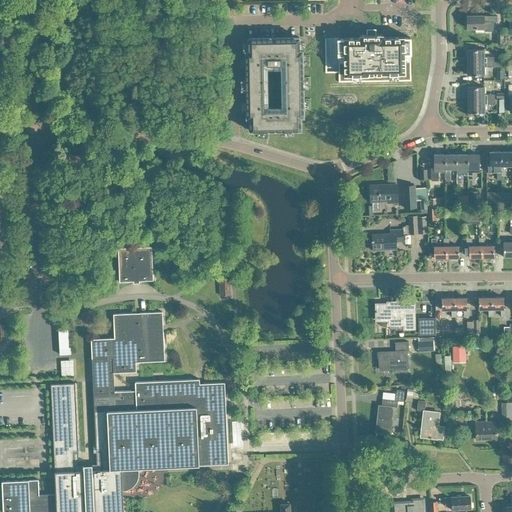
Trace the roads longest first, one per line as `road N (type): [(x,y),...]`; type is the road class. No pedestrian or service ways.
road 1 (residential): [(352,7),(316,20),(232,21),(232,144)]
road 2 (tertiary): [(345,482),(333,281)]
road 3 (tertiary): [(232,144),(138,130),(32,131)]
road 4 (residential): [(32,131),(36,326)]
road 5 (residential): [(511,276),(333,281)]
road 6 (residential): [(345,482),(485,478)]
road 7 (tertiary): [(32,131),(30,0)]
road 8 (unclassified): [(431,125),(440,0)]
